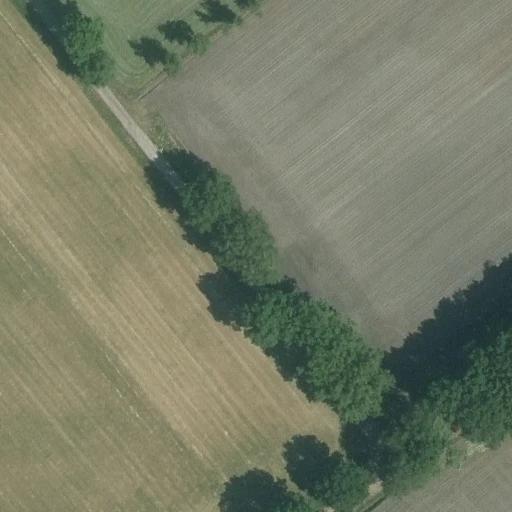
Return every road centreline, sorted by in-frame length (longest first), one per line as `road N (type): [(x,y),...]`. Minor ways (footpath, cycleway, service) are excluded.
road 1 (track): [(394,472),(26,0)]
road 2 (track): [(344,511),(511,378)]
